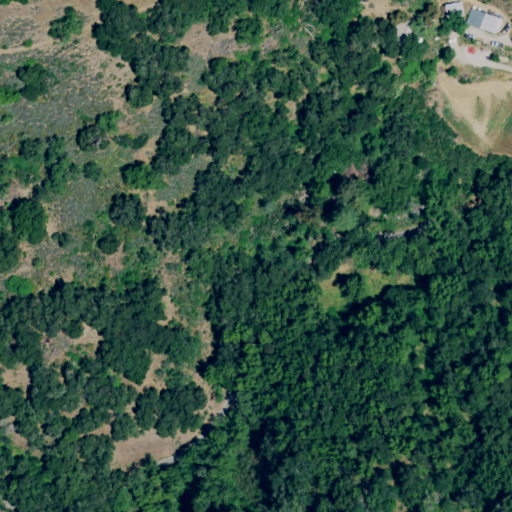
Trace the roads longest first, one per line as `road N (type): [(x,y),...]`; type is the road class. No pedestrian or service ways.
road 1 (track): [(80,511),(206,443),(254,402),(276,275),(300,231),(335,202),(511,200)]
road 2 (track): [(511,44),(459,30),(451,38),(465,60),(511,70)]
